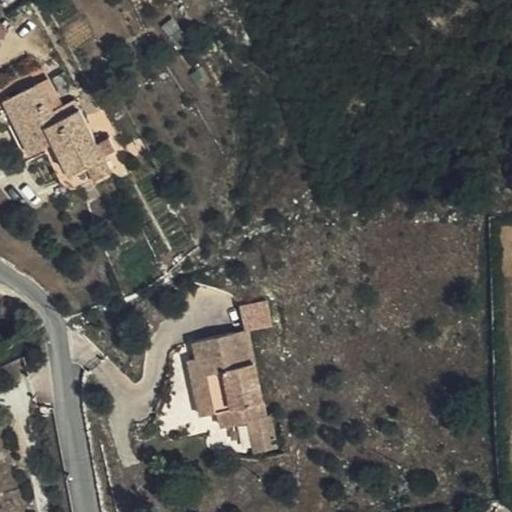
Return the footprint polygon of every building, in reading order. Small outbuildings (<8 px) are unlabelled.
[(30,102),(16,76),(0,85),(0,138),(7,153),(31,140),(26,130),(49,118),(43,107),(40,98),(30,102)] [(49,118),(62,111),(57,101),(43,107),(49,118)] [(49,118),(78,172),(90,165),(62,111),(49,118)] [(59,183),(78,172),(49,118),(26,130),(31,140),(47,171),(52,169),(59,183)] [(242,301),(245,327),(274,323),(271,297),(242,301)] [(188,368),(181,370),(188,403),(206,399),(211,422),(256,409),(235,322),(181,336),(185,350),(188,368)] [(177,352),(181,370),(188,368),(185,350),(177,352)]
